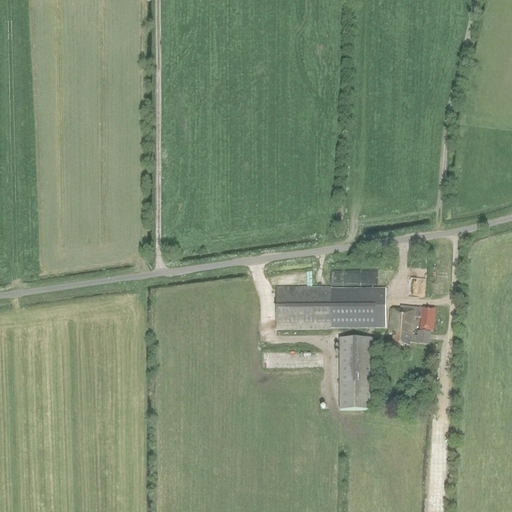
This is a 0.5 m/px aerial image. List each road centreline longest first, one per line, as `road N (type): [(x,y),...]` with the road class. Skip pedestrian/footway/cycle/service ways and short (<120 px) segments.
road 1 (unclassified): [(0,296),(426,237),(511,217)]
road 2 (track): [(158,274),(158,0)]
road 3 (track): [(438,235),(445,129),(476,0)]
